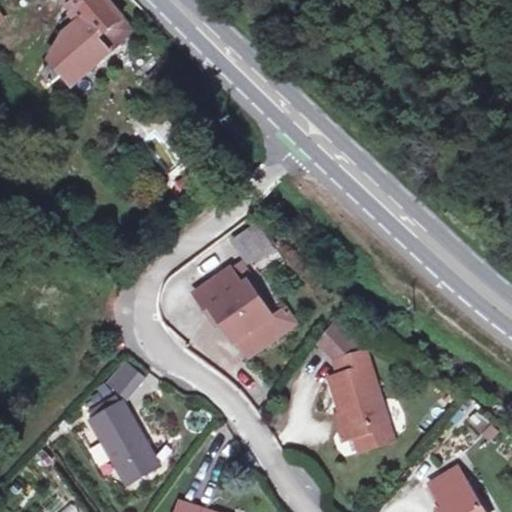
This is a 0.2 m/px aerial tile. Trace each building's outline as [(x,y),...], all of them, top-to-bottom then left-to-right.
[(111,46),(133,24),(109,0),(75,0),(68,7),(88,26),(57,57),(63,64),(49,77),(59,89),(72,77),(84,89),(120,55),(111,46)] [(179,198),(197,185),(189,173),(171,186),(179,198)] [(270,240),(255,223),(235,239),(250,257),(270,240)] [(243,261),(234,269),(244,281),(249,277),(254,273),(243,261)] [(231,266),(199,293),(212,310),(216,306),(226,319),(242,338),(244,336),(276,310),(249,277),(244,281),(234,269),(231,266)] [(276,310),(244,336),(257,352),(301,315),(288,299),(276,310)] [(216,306),(212,310),(223,322),(226,319),(216,306)] [(320,344),(339,358),(369,350),(373,345),(340,316),(320,344)] [(363,433),(369,452),(396,445),(369,350),(339,358),(343,372),(333,375),(351,435),(363,433)] [(138,370),(124,359),(109,379),(123,390),(138,370)] [(124,402),(92,421),(128,483),(160,466),(124,402)] [(357,455),(369,452),(363,433),(351,435),(357,455)] [(430,511),(479,511),(449,469),(422,488),(435,509),(431,511),(430,511)]
